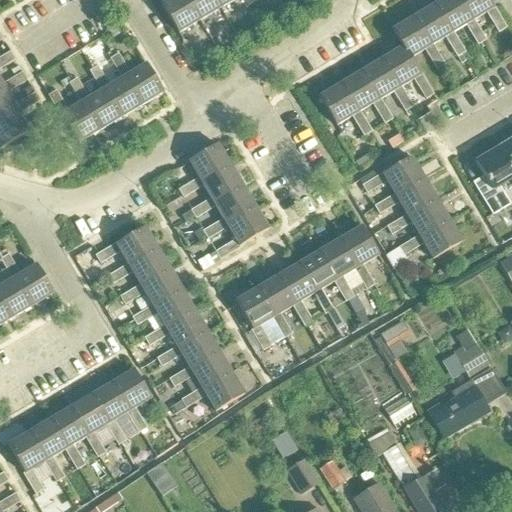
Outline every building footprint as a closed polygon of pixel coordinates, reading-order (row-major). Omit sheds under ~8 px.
[(172,0),(161,7),(178,36),(201,23),(186,0),(172,0)] [(186,0),(201,23),(221,11),(214,0),(186,0)] [(214,0),(221,11),(239,0),(214,0)] [(457,0),(445,0),(434,7),(451,36),(453,35),(466,28),(477,47),(485,43),(474,23),(473,22),(472,23),(457,0)] [(485,0),(457,0),(472,23),(473,22),(474,23),(486,16),(498,35),(506,30),(494,10),(492,11),(485,0)] [(434,7),(414,19),(431,48),(432,47),(432,48),(445,40),(457,60),(465,55),(453,35),(451,36),(434,7)] [(391,33),(401,50),(402,49),(409,62),(410,61),(424,53),(436,72),(444,67),(432,48),(432,47),(431,48),(414,19),(391,33)] [(402,49),(401,50),(382,62),(399,90),(400,89),(401,90),(413,82),(425,102),(433,97),(421,77),(420,78),(410,61),(409,62),(402,49)] [(0,70),(14,62),(10,54),(0,60),(0,70)] [(110,61),(121,81),(122,82),(123,81),(140,110),(162,96),(145,67),(129,76),(118,57),(110,61)] [(382,62),(361,74),(378,103),(380,102),(393,95),(404,114),(412,110),(401,90),(400,89),(399,90),(382,62)] [(89,74),(101,93),(101,94),(102,93),(120,122),(140,110),(123,81),(122,82),(121,81),(109,89),(97,69),(89,74)] [(361,74),(341,86),(358,115),(359,114),(360,115),(372,107),(384,127),(392,122),(380,102),(378,103),(361,74)] [(0,95),(5,92),(6,95),(7,95),(27,83),(22,75),(2,87),(0,82),(0,95)] [(68,86),(80,106),(82,105),(99,134),(120,122),(102,93),(101,94),(101,93),(88,101),(76,81),(68,86)] [(358,115),(341,86),(318,100),(336,129),(352,120),(363,139),(371,134),(360,115),(359,114),(358,115)] [(0,95),(0,123),(17,113),(19,116),(19,115),(39,104),(34,96),(15,107),(7,95),(6,95),(5,92),(0,95)] [(80,106),(67,113),(56,93),(48,98),(60,119),(61,118),(78,146),(99,134),(82,105),(80,106)] [(17,113),(0,123),(0,149),(1,151),(29,134),(31,136),(51,124),(46,116),(27,128),(19,115),(19,116),(17,113)] [(391,152),(403,145),(398,137),(387,144),(391,152)] [(511,142),(497,152),(511,176),(511,180),(511,181),(511,182),(511,142)] [(183,200),(202,189),(203,188),(202,187),(231,170),(218,148),(188,165),(198,181),(178,193),(183,200)] [(511,180),(511,176),(497,152),(475,165),(483,179),(472,185),(492,218),(510,207),(499,189),(511,182),(511,181),(511,180)] [(386,185),(394,197),(395,198),(424,181),(412,160),(383,178),(382,176),(362,188),(366,196),(386,185)] [(195,221),(215,210),(215,209),(215,208),(243,191),(231,170),(202,187),(203,188),(202,189),(210,202),(190,213),(194,219),(195,221)] [(398,205),(406,218),(407,219),(436,202),(424,181),(395,198),(394,197),(374,209),(379,217),(398,205)] [(207,242),(227,230),(228,230),(227,228),(256,211),(243,191),(215,208),(215,209),(215,210),(222,222),(203,234),(206,239),(207,242)] [(411,226),(418,239),(419,238),(420,240),(448,222),(436,202),(407,219),(406,218),(386,230),(391,238),(411,226)] [(228,230),(227,230),(234,243),(215,254),(220,262),(240,250),(239,249),(268,232),(256,211),(227,228),(228,230)] [(194,219),(190,213),(181,219),(185,224),(194,219)] [(419,238),(418,239),(385,258),(393,272),(407,264),(403,258),(423,247),(432,262),(462,245),(448,222),(420,240),(419,238)] [(360,229),(338,243),(355,271),(354,272),(354,273),(366,292),(374,288),(362,268),(378,259),(360,229)] [(119,255),(127,267),(128,267),(128,268),(157,251),(145,230),(116,248),(115,246),(95,258),(100,266),(119,255)] [(201,231),(193,235),(198,243),(206,239),(203,234),(201,231)] [(338,243),(318,255),(335,284),(333,284),(334,285),(345,305),(353,300),(342,280),(354,273),(354,272),(355,271),(338,243)] [(499,266),(511,287),(511,250),(502,256),(505,262),(499,266)] [(132,275),(139,288),(140,287),(141,289),(169,272),(157,251),(128,268),(128,267),(127,267),(107,279),(112,287),(132,275)] [(215,254),(208,258),(213,266),(220,262),(215,254)] [(318,255),(297,267),(314,296),(313,297),(325,317),(333,312),(321,293),(334,285),(333,284),(335,284),(318,255)] [(0,262),(12,282),(12,283),(14,282),(31,310),(53,297),(35,268),(20,277),(8,257),(0,262)] [(297,267),(276,279),(293,308),(292,309),(292,310),(304,329),(312,324),(300,305),(313,297),(314,296),(297,267)] [(144,296),(151,309),(152,308),(153,309),(182,292),(169,272),(141,289),(140,287),(139,288),(120,300),(124,308),(144,296)] [(276,279),(256,292),(273,320),(271,321),(272,322),(283,341),(291,337),(280,317),(292,310),(292,309),(293,308),(276,279)] [(0,305),(10,323),(31,310),(14,282),(12,283),(12,282),(0,288),(0,305)] [(132,320),(137,328),(156,316),(164,329),(165,330),(194,313),(182,292),(153,309),(152,308),(151,309),(132,320)] [(273,320),(256,292),(235,304),(252,333),(251,333),(263,354),(271,349),(259,329),(272,322),(271,321),(273,320)] [(0,328),(10,323),(0,305),(0,328)] [(168,337),(176,350),(177,349),(177,351),(206,334),(194,313),(165,330),(164,329),(144,341),(149,349),(168,337)] [(373,344),(389,369),(388,370),(406,398),(415,392),(397,364),(396,364),(395,362),(406,355),(400,345),(410,339),(401,324),(380,337),(381,339),(373,344)] [(511,335),(508,329),(497,336),(502,343),(506,344),(511,340),(511,335)] [(455,360),(468,380),(489,368),(476,347),(475,348),(466,333),(455,340),(462,351),(453,356),(456,360),(455,360)] [(181,358),(188,370),(189,370),(190,371),(218,354),(206,334),(177,351),(177,349),(176,350),(156,361),(161,369),(181,358)] [(193,378),(200,391),(201,391),(202,392),(231,375),(218,354),(190,371),(189,370),(188,370),(169,382),(173,390),(193,378)] [(133,373),(111,386),(127,414),(126,415),(127,416),(138,436),(146,431),(135,411),(150,402),(133,373)] [(427,415),(444,442),(489,415),(485,409),(506,396),(492,373),(454,395),(457,400),(455,401),(455,402),(443,409),(441,406),(427,415)] [(201,391),(200,391),(181,403),(186,411),(205,399),(214,415),(244,397),(231,375),(202,392),(201,391)] [(111,386),(90,398),(107,427),(106,427),(106,428),(118,448),(126,443),(114,424),(127,416),(126,415),(127,414),(111,386)] [(90,398),(69,410),(86,439),(85,440),(86,441),(97,460),(105,455),(94,436),(106,428),(106,427),(107,427),(90,398)] [(181,403),(169,410),(174,418),(186,411),(181,403)] [(392,412),(397,424),(419,415),(414,403),(392,412)] [(69,410),(49,423),(65,451),(64,452),(65,453),(76,472),(84,468),(73,448),(86,441),(85,440),(86,439),(69,410)] [(326,419),(330,427),(343,421),(339,412),(326,419)] [(49,423),(28,435),(45,463),(44,464),(44,465),(56,485),(64,480),(52,460),(65,453),(64,452),(65,451),(49,423)] [(271,442),(283,463),(297,455),(285,434),(271,442)] [(45,463),(28,435),(7,447),(24,476),(23,476),(35,497),(43,492),(32,473),(44,465),(44,464),(45,463)] [(382,456),(416,511),(443,511),(433,495),(445,487),(436,472),(426,479),(417,483),(395,448),(388,435),(367,447),(374,461),(382,456)] [(287,474),(301,497),(318,487),(304,463),(287,474)] [(318,473),(332,494),(345,485),(331,464),(318,473)] [(168,478),(160,467),(147,476),(154,488),(168,478)] [(354,503),(359,511),(394,511),(379,487),(354,503)] [(0,511),(6,511),(20,504),(15,496),(0,505),(0,511)] [(95,511),(109,511),(123,503),(118,496),(95,511)]
